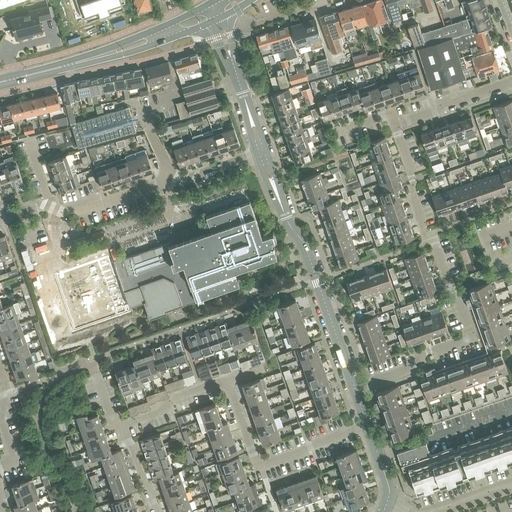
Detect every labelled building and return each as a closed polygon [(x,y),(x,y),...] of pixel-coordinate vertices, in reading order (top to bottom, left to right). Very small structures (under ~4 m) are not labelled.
[(0,0),(0,8),(23,0),(0,0)] [(96,0),(80,6),(85,19),(98,14),(99,16),(109,12),(108,11),(122,6),(119,0),(96,0)] [(143,9),(149,8),(147,0),(130,0),(131,2),(133,2),(136,11),(137,11),(139,12),(142,11),(143,9)] [(361,5),(360,5),(367,24),(368,27),(372,39),(376,38),(372,25),(389,20),(381,0),(375,0),(361,5)] [(398,4),(396,0),(383,0),(392,22),(402,19),(398,4)] [(408,0),(409,1),(411,0),(418,0),(423,12),(433,9),(429,0),(408,0)] [(453,7),(450,0),(434,0),(435,2),(439,0),(443,0),(447,9),(453,7)] [(465,5),(468,14),(484,10),(482,4),(483,4),(481,0),(466,0),(466,1),(459,3),(461,7),(465,5)] [(360,5),(349,8),(355,28),(367,24),(360,5)] [(38,21),(49,18),(47,7),(28,12),(29,15),(10,20),(12,20),(14,27),(11,28),(12,30),(12,29),(15,40),(26,37),(25,35),(41,31),(38,21)] [(349,8),(337,12),(344,35),(345,37),(350,35),(348,30),(355,28),(349,8)] [(473,28),(468,29),(469,32),(474,31),(475,31),(490,26),(487,17),(486,17),(484,10),(468,14),(469,15),(464,16),(465,20),(470,18),(473,28)] [(319,17),(323,28),(332,25),(337,38),(327,42),(331,53),(341,50),(337,37),(344,35),(337,12),(319,17)] [(468,29),(465,20),(421,34),(425,46),(452,38),(469,32),(468,29)] [(315,21),(303,25),(309,45),(310,45),(312,50),(323,47),(315,21)] [(423,41),(421,34),(417,24),(407,27),(413,45),(423,41)] [(298,48),(309,45),(303,25),(291,28),(298,48)] [(323,28),(327,42),(337,38),(332,25),(323,28)] [(287,27),(276,30),(283,49),(282,49),(284,53),(294,50),(287,27)] [(469,32),(452,38),(456,52),(469,47),(472,54),(492,48),(486,29),(474,33),(474,31),(469,32)] [(276,30),(267,33),(272,52),(282,49),(283,49),(276,30)] [(272,52),(267,33),(256,37),(263,60),(266,59),(265,55),(272,53),(272,52)] [(456,52),(452,38),(425,46),(417,49),(430,89),(465,78),(462,70),(457,55),(456,52)] [(462,54),(457,55),(462,70),(474,66),(475,67),(483,65),(483,66),(485,65),(485,63),(495,60),(492,51),(464,61),(462,54)] [(196,54),(184,58),(190,74),(201,71),(196,54)] [(178,78),(190,74),(184,58),(173,61),(178,78)] [(280,61),(282,67),(288,66),(286,59),(280,61)] [(317,71),(319,76),(331,73),(327,60),(315,64),(317,71)] [(499,70),(495,60),(485,63),(485,65),(483,66),(483,65),(475,67),(474,66),(462,70),(465,78),(465,80),(477,76),(478,77),(499,70)] [(149,85),(171,79),(166,62),(145,68),(149,85)] [(123,72),(123,73),(124,73),(127,89),(138,87),(138,85),(143,84),(140,69),(123,72)] [(297,82),(308,80),(306,74),(305,71),(297,73),(288,76),(291,84),(297,82)] [(308,80),(319,76),(317,71),(306,74),(308,80)] [(418,72),(408,76),(414,93),(424,90),(418,72)] [(124,73),(123,73),(113,75),(116,90),(122,88),(124,99),(129,98),(127,89),(124,73)] [(273,90),(288,85),(284,73),(269,78),(273,90)] [(113,75),(100,77),(103,92),(105,100),(110,99),(109,91),(116,90),(113,75)] [(408,76),(398,79),(404,97),(414,93),(408,76)] [(100,77),(88,79),(93,103),(97,102),(95,94),(103,92),(100,77)] [(210,77),(200,81),(181,86),(190,114),(219,105),(210,77)] [(76,82),(76,83),(77,83),(79,97),(86,95),(87,104),(93,103),(88,79),(76,82)] [(398,79),(389,83),(395,100),(404,97),(398,79)] [(377,82),(367,85),(375,107),(385,104),(379,86),(377,82)] [(79,97),(77,83),(76,83),(60,87),(69,123),(74,122),(69,102),(80,100),(79,97)] [(389,83),(379,86),(385,104),(395,100),(389,83)] [(367,85),(357,88),(357,89),(359,93),(363,106),(364,111),(375,107),(367,85)] [(335,91),(336,93),(343,113),(353,110),(347,92),(345,88),(335,91)] [(271,94),(274,105),(291,99),(288,89),(271,94)] [(357,89),(347,92),(353,110),(363,106),(359,93),(357,89)] [(56,93),(45,96),(48,110),(60,107),(56,93)] [(326,97),(327,99),(333,117),(343,113),(336,93),(326,97)] [(45,96),(33,99),(37,113),(48,110),(45,96)] [(33,99),(21,102),(25,116),(37,113),(33,99)] [(274,105),(278,114),(295,109),(291,99),(274,105)] [(323,120),(333,117),(327,99),(316,103),(323,120)] [(492,107),(496,117),(511,111),(511,103),(511,100),(492,107)] [(21,102),(10,104),(13,119),(25,116),(21,102)] [(10,104),(0,106),(0,114),(2,122),(3,126),(14,123),(13,119),(10,104)] [(101,105),(95,107),(97,114),(103,112),(101,105)] [(77,148),(135,132),(128,107),(70,124),(77,148)] [(278,114),(281,124),(298,119),(295,109),(278,114)] [(511,111),(496,117),(499,127),(511,122),(511,111)] [(478,112),(474,113),(475,118),(477,124),(480,122),(486,120),(484,114),(479,116),(478,112)] [(471,117),(460,121),(466,138),(476,134),(471,117)] [(281,124),(285,134),(302,128),(298,119),(281,124)] [(480,122),(477,124),(481,133),(485,132),(483,127),(491,124),(489,119),(486,120),(480,122)] [(460,121),(450,124),(456,141),(463,139),(463,142),(465,142),(468,142),(466,138),(460,121)] [(511,122),(499,127),(502,137),(511,133),(511,122)] [(450,124),(440,128),(446,145),(456,141),(450,124)] [(221,127),(211,130),(219,152),(229,148),(223,131),(221,127)] [(233,127),(223,131),(229,148),(239,145),(233,127)] [(285,134),(289,144),(310,137),(307,127),(302,129),(302,128),(285,134)] [(440,128),(430,131),(436,148),(446,145),(440,128)] [(202,134),(209,155),(219,152),(211,130),(202,134)] [(426,152),(436,148),(430,131),(420,135),(426,152)] [(507,147),(511,144),(511,133),(502,137),(506,147),(507,147)] [(192,138),(193,141),(199,159),(209,155),(202,134),(192,138)] [(289,144),(292,154),(309,148),(307,143),(309,142),(310,140),(309,137),(310,137),(289,144)] [(365,143),(368,153),(387,147),(384,137),(365,143)] [(189,162),(183,145),(181,139),(171,143),(179,166),(189,162)] [(193,141),(183,145),(189,162),(199,159),(193,141)] [(368,153),(372,163),(391,156),(387,147),(368,153)] [(312,159),(309,148),(292,154),(296,165),(312,159)] [(144,149),(134,153),(142,175),(152,171),(146,154),(144,149)] [(124,156),(124,157),(132,178),(142,175),(134,153),(124,156)] [(48,162),(51,172),(73,164),(69,154),(48,162)] [(372,163),(375,173),(394,166),(391,156),(372,163)] [(124,157),(115,161),(122,182),(132,178),(124,157)] [(0,162),(0,182),(2,187),(11,184),(5,167),(3,161),(0,162)] [(115,161),(105,164),(112,185),(122,182),(115,161)] [(16,163),(5,167),(11,184),(22,180),(16,163)] [(112,185),(105,164),(104,163),(94,167),(102,189),(112,185)] [(51,172),(55,182),(76,174),(73,164),(51,172)] [(498,168),(499,172),(500,172),(505,187),(511,184),(511,175),(508,165),(498,168)] [(375,173),(378,182),(397,176),(394,166),(375,173)] [(336,167),(330,169),(331,174),(332,173),(334,173),(335,174),(336,179),(341,177),(337,167),(336,167)] [(499,172),(490,176),(497,195),(507,191),(505,187),(500,172),(499,172)] [(319,173),(300,179),(304,190),(323,183),(327,182),(327,179),(325,176),(321,178),(319,173)] [(80,184),(76,174),(55,182),(58,192),(80,184)] [(378,182),(382,192),(382,193),(396,188),(401,186),(397,176),(378,182)] [(490,176),(480,179),(487,198),(497,195),(490,176)] [(480,179),(470,182),(477,201),(487,198),(480,179)] [(470,182),(460,186),(467,205),(477,201),(470,182)] [(304,190),(307,200),(326,193),(323,183),(304,190)] [(460,186),(451,189),(457,208),(467,205),(460,186)] [(376,194),(380,204),(399,198),(396,188),(382,193),(382,192),(376,194)] [(451,189),(441,193),(448,212),(457,208),(451,189)] [(311,210),(318,207),(329,203),(329,202),(326,193),(307,200),(311,210)] [(437,215),(448,212),(441,193),(431,196),(437,215)] [(380,204),(383,214),(403,208),(399,198),(380,204)] [(318,207),(322,217),(340,210),(337,200),(329,202),(329,203),(318,207)] [(166,313),(165,310),(180,305),(181,306),(196,301),(196,300),(238,285),(232,268),(238,266),(239,269),(276,256),(271,242),(274,241),(271,233),(261,237),(248,201),(205,216),(209,227),(202,229),(202,230),(175,239),(166,242),(167,243),(122,258),(122,257),(116,259),(117,262),(113,263),(106,245),(66,259),(74,283),(72,283),(79,303),(81,303),(89,325),(130,311),(129,307),(143,302),(148,319),(166,313)] [(383,214),(387,224),(406,217),(403,208),(383,214)] [(322,217),(325,227),(344,220),(340,210),(322,217)] [(387,224),(390,234),(410,227),(406,217),(387,224)] [(325,227),(328,236),(347,230),(344,220),(325,227)] [(413,238),(410,227),(390,234),(394,244),(413,238)] [(328,236),(332,246),(351,240),(347,230),(328,236)] [(3,236),(0,236),(0,257),(0,258),(10,255),(3,236)] [(332,246),(335,256),(354,249),(351,240),(332,246)] [(477,243),(466,245),(467,250),(462,251),(465,264),(473,262),(475,269),(482,268),(477,243)] [(357,259),(354,249),(335,256),(339,266),(357,259)] [(403,258),(407,269),(426,262),(422,251),(403,258)] [(407,269),(410,278),(429,272),(426,262),(407,269)] [(15,269),(6,272),(8,277),(17,274),(18,273),(18,272),(16,269),(15,269)] [(386,269),(375,272),(382,291),(392,288),(386,269)] [(375,272),(365,276),(372,295),(382,291),(375,272)] [(410,278),(413,288),(433,282),(429,272),(410,278)] [(365,276),(355,279),(362,298),(372,295),(365,276)] [(352,302),(362,298),(355,279),(345,283),(352,302)] [(257,280),(246,284),(249,293),(260,289),(257,280)] [(436,292),(433,282),(413,288),(417,299),(436,292)] [(490,282),(468,290),(471,298),(469,298),(468,298),(465,299),(468,308),(471,307),(471,306),(473,305),(479,320),(476,321),(479,329),(481,328),(486,343),(484,344),(485,348),(509,339),(490,282)] [(278,306),(281,316),(298,310),(295,300),(278,306)] [(2,307),(0,307),(0,318),(15,314),(15,313),(21,311),(17,301),(11,303),(2,306),(2,307)] [(281,316),(285,326),(302,320),(298,310),(281,316)] [(441,312),(431,315),(437,334),(447,331),(441,312)] [(15,314),(0,318),(0,329),(19,324),(15,314)] [(356,322),(360,333),(379,326),(376,315),(356,322)] [(431,315),(421,319),(427,338),(437,334),(431,315)] [(421,319),(411,322),(417,341),(427,338),(421,319)] [(285,326),(288,336),(305,330),(302,320),(285,326)] [(246,321),(236,325),(243,344),(256,339),(253,329),(250,330),(246,321)] [(407,345),(417,341),(411,322),(401,326),(407,345)] [(225,323),(215,326),(222,346),(231,342),(232,342),(227,328),(225,323)] [(19,324),(0,329),(0,332),(3,340),(22,333),(19,324)] [(236,325),(227,328),(232,342),(231,342),(233,347),(243,344),(236,325)] [(215,326),(205,330),(212,349),(222,346),(215,326)] [(360,333),(364,342),(383,336),(379,326),(360,333)] [(205,330),(195,333),(202,353),(212,349),(205,330)] [(309,340),(305,330),(288,336),(292,346),(309,340)] [(22,333),(3,340),(6,350),(25,343),(22,333)] [(192,356),(202,353),(195,333),(185,337),(192,356)] [(364,342),(367,352),(386,345),(383,336),(364,342)] [(180,339),(170,342),(177,361),(187,358),(180,339)] [(170,342),(160,346),(167,365),(177,361),(170,342)] [(296,348),(300,359),(317,352),(313,342),(296,348)] [(25,343),(6,350),(9,360),(29,353),(25,343)] [(389,355),(386,345),(367,352),(370,362),(389,355)] [(157,368),(158,368),(167,365),(160,346),(150,349),(151,354),(152,354),(157,368)] [(29,353),(9,360),(13,369),(32,363),(38,361),(34,351),(29,353)] [(419,379),(423,388),(427,401),(507,373),(499,351),(492,354),(491,351),(483,354),(484,357),(469,362),(468,359),(460,362),(461,364),(447,369),(446,367),(441,368),(442,371),(435,373),(434,371),(435,371),(434,367),(424,371),(425,374),(426,374),(427,376),(419,379)] [(300,359),(303,368),(320,362),(317,352),(300,359)] [(159,373),(158,368),(157,368),(152,354),(151,354),(142,357),(149,377),(159,373)] [(132,361),(134,366),(139,380),(140,380),(149,377),(142,357),(132,361)] [(303,368),(307,378),(324,372),(320,362),(303,368)] [(32,363),(13,369),(16,379),(26,376),(27,379),(37,376),(36,373),(32,363)] [(134,366),(124,369),(131,388),(141,385),(140,380),(139,380),(134,366)] [(130,389),(131,388),(124,369),(114,373),(123,396),(132,393),(130,389)] [(307,378),(310,388),(327,382),(324,372),(307,378)] [(242,385),(245,395),(262,389),(267,388),(264,377),(242,385)] [(310,388),(314,397),(331,391),(327,382),(310,388)] [(372,402),(373,407),(401,397),(397,386),(375,393),(378,401),(376,402),(375,401),(372,402)] [(245,395),(249,405),(266,399),(262,389),(245,395)] [(314,397),(317,407),(334,401),(331,391),(314,397)] [(380,409),(383,416),(405,409),(401,397),(373,407),(375,411),(378,410),(378,409),(380,409)] [(249,405),(252,415),(269,409),(266,399),(249,405)] [(329,420),(327,415),(338,411),(334,401),(317,407),(319,414),(312,417),(313,420),(314,421),(315,425),(329,420)] [(194,411),(198,421),(218,414),(215,404),(194,411)] [(252,415),(255,425),(272,419),(269,409),(252,415)] [(380,425),(381,430),(409,420),(405,409),(383,416),(386,423),(383,424),(380,425)] [(76,417),(80,431),(100,424),(96,414),(87,417),(85,414),(76,417)] [(201,431),(207,429),(221,424),(218,414),(198,421),(201,431)] [(185,415),(177,417),(178,420),(179,423),(187,421),(185,415)] [(255,425),(259,435),(276,429),(272,419),(255,425)] [(413,431),(409,420),(381,430),(383,434),(387,433),(386,432),(389,431),(392,439),(413,431)] [(207,429),(211,439),(230,432),(227,422),(221,424),(207,429)] [(80,431),(84,441),(103,434),(100,424),(80,431)] [(413,490),(414,494),(431,489),(429,484),(442,480),(444,484),(453,481),(451,476),(458,474),(460,479),(465,477),(464,472),(471,469),(472,474),(481,471),(480,467),(494,461),(496,466),(505,463),(503,458),(511,455),(511,426),(431,456),(426,442),(395,453),(402,472),(404,471),(409,481),(409,483),(412,490),(413,490)] [(279,438),(276,429),(259,435),(262,444),(279,438)] [(211,439),(214,448),(233,442),(230,432),(211,439)] [(139,440),(143,451),(163,444),(159,433),(139,440)] [(84,441),(87,451),(107,444),(103,434),(84,441)] [(237,452),(233,442),(214,448),(218,459),(237,452)] [(110,454),(110,453),(107,444),(87,451),(91,461),(101,458),(100,457),(110,454)] [(143,451),(147,461),(166,454),(163,444),(143,451)] [(101,458),(104,467),(123,460),(120,449),(110,453),(110,454),(100,457),(101,458)] [(336,456),(340,466),(359,460),(355,450),(336,456)] [(147,461),(150,470),(170,463),(166,454),(147,461)] [(219,474),(222,472),(242,466),(238,455),(215,463),(219,474)] [(104,467),(107,477),(127,470),(123,460),(104,467)] [(340,466),(343,476),(362,469),(359,460),(340,466)] [(153,480),(158,478),(173,473),(170,463),(150,470),(153,480)] [(222,472),(226,482),(245,476),(242,466),(222,472)] [(366,480),(362,469),(343,476),(346,486),(361,481),(366,480)] [(107,477),(111,486),(130,479),(127,470),(107,477)] [(158,478),(162,488),(182,481),(178,471),(173,473),(158,478)] [(229,492),(234,491),(234,490),(248,485),(245,476),(226,482),(229,492)] [(316,476),(305,479),(312,499),(322,496),(322,495),(316,476)] [(31,478),(11,485),(15,496),(31,490),(35,489),(31,478)] [(134,490),(130,479),(111,486),(114,497),(134,490)] [(305,479),(296,483),(302,502),(312,499),(305,479)] [(162,488),(165,498),(185,491),(182,481),(162,488)] [(341,488),(345,498),(364,491),(361,481),(346,486),(341,488)] [(253,483),(248,485),(234,490),(234,491),(237,500),(257,493),(253,483)] [(296,483),(286,486),(293,506),(302,502),(296,483)] [(288,511),(294,510),(293,506),(286,486),(275,489),(283,511),(288,511)] [(31,490),(15,496),(18,505),(34,500),(34,501),(38,499),(35,489),(31,490)] [(165,498),(169,508),(189,501),(185,491),(165,498)] [(368,501),(364,491),(345,498),(350,511),(359,508),(358,505),(368,501)] [(260,504),(257,493),(237,500),(241,511),(246,511),(252,510),(251,507),(260,504)] [(111,501),(115,511),(134,505),(131,495),(111,501)] [(18,505),(13,506),(15,511),(30,511),(37,510),(34,501),(34,500),(18,505)] [(189,511),(192,511),(189,501),(169,508),(170,511),(186,511),(187,511),(189,511)]
